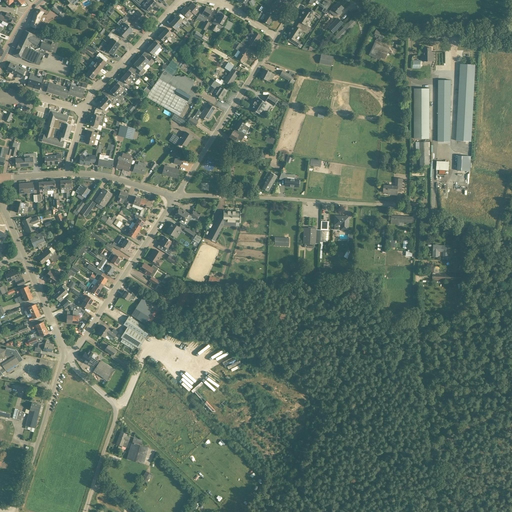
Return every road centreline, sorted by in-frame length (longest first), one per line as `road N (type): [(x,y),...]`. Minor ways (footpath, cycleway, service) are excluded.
road 1 (track): [(438,511),(419,340),(422,216),(511,247)]
road 2 (unclassified): [(176,195),(391,205),(422,216)]
road 3 (residential): [(66,355),(176,195)]
road 4 (unclassified): [(176,195),(277,36)]
road 5 (unclassified): [(511,35),(405,33),(354,0)]
road 6 (unclassified): [(16,507),(66,355)]
road 7 (residential): [(83,112),(94,88),(180,0)]
road 8 (unclassified): [(95,480),(116,412),(66,355)]
